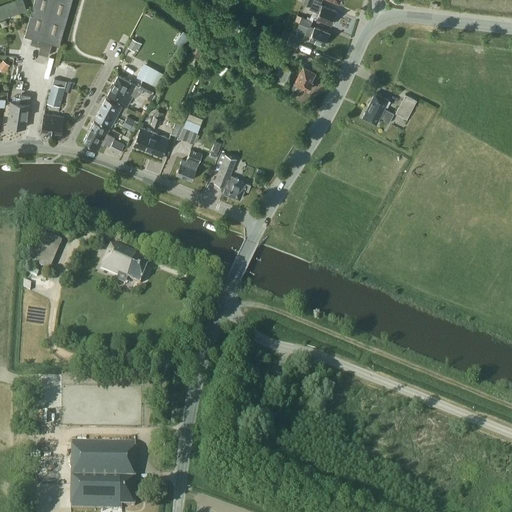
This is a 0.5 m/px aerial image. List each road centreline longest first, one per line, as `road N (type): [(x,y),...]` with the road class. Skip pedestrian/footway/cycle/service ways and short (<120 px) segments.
road 1 (track): [(221,306),(258,303),(511,406)]
road 2 (tertiary): [(177,511),(203,352),(259,223)]
road 3 (tertiary): [(259,223),(328,117),(365,34),(383,20)]
road 4 (residential): [(259,223),(66,149)]
road 5 (tertiary): [(511,29),(383,20)]
